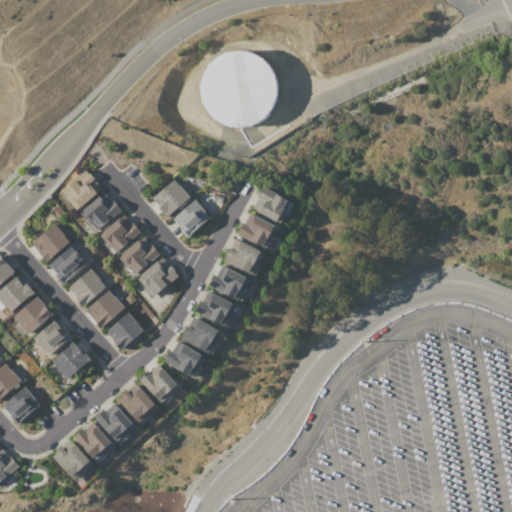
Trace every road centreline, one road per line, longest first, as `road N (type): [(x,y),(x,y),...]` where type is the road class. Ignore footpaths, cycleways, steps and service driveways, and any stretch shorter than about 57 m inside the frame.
road 1 (tertiary): [(511,310),(447,292),(370,322),(326,363),(204,511)]
road 2 (residential): [(246,187),(164,336),(46,441),(16,442),(0,423)]
road 3 (residential): [(1,228),(126,372)]
road 4 (tertiary): [(1,228),(123,85)]
road 5 (tertiary): [(251,0),(173,37),(123,85)]
road 6 (residential): [(200,271),(108,170)]
